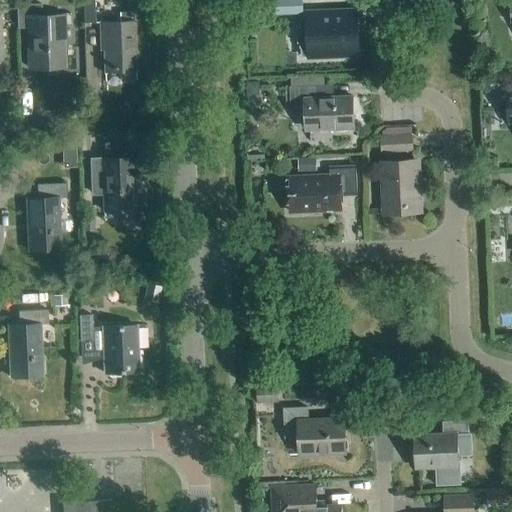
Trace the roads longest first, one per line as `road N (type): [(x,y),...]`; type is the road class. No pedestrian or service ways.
road 1 (residential): [(188,262),(456,250)]
road 2 (residential): [(188,262),(176,0)]
road 3 (residential): [(454,184),(446,113),(433,101),(387,98),(383,4)]
road 4 (residential): [(196,438),(0,450)]
road 5 (residential): [(196,438),(188,262)]
road 6 (residential): [(511,374),(472,358),(462,341),(456,250)]
